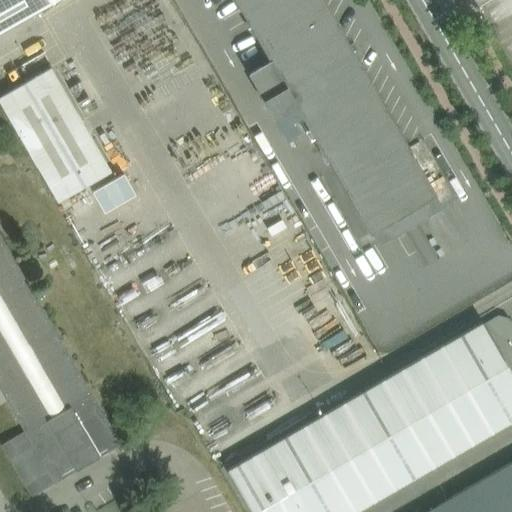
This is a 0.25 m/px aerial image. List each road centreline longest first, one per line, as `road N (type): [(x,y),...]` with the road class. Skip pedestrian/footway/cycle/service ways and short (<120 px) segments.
road 1 (unknown): [(40,511),(138,459),(165,462),(201,511)]
road 2 (tertiary): [(511,158),(420,0)]
